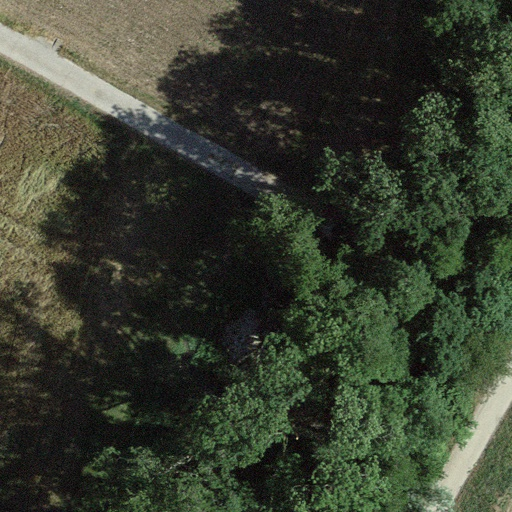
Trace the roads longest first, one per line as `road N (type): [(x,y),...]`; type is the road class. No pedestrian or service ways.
road 1 (track): [(0,44),(301,214)]
road 2 (track): [(441,511),(511,387)]
